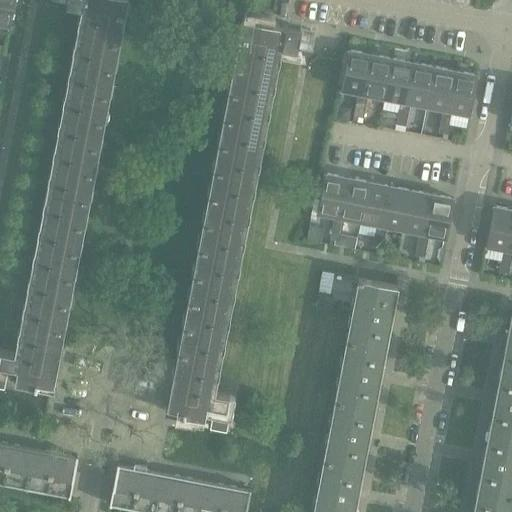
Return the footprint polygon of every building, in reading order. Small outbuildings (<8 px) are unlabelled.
[(0,0),(0,23),(10,26),(15,0),(0,0)] [(57,0),(57,4),(58,4),(57,5),(74,8),(74,6),(81,8),(15,353),(0,350),(0,364),(18,367),(15,380),(34,384),(34,385),(37,386),(38,380),(53,383),(126,0),(57,0)] [(214,391),(281,46),(311,53),(315,32),(243,18),(168,405),(183,408),(182,414),(185,414),(185,413),(204,416),(206,404),(226,408),(229,394),(214,391)] [(363,94),(370,54),(348,50),(340,89),(358,93),(363,94)] [(384,98),(392,58),(370,54),(363,94),(368,95),(384,98)] [(405,102),(413,63),(392,58),(384,98),(400,101),(405,102)] [(426,106),(434,67),(413,63),(405,102),(410,103),(426,106)] [(448,110),(455,71),(434,67),(426,106),(443,109),(448,110)] [(470,115),(478,75),(455,71),(448,110),(453,111),(470,115)] [(365,106),(368,95),(363,94),(358,93),(356,105),(365,106)] [(408,115),(410,103),(405,102),(400,101),(398,113),(408,115)] [(363,118),(365,106),(356,105),(354,117),(363,118)] [(450,123),(453,111),(448,110),(443,109),(440,121),(450,123)] [(406,126),(408,115),(398,113),(396,125),(406,126)] [(448,135),(450,123),(440,121),(438,133),(448,135)] [(339,217),(347,178),(324,173),(317,213),(335,216),(339,217)] [(360,221),(368,182),(347,178),(339,217),(344,218),(360,221)] [(381,225),(389,186),(368,182),(360,221),(377,224),(381,225)] [(403,229),(410,190),(389,186),(381,225),(386,226),(403,229)] [(424,233),(432,194),(410,190),(403,229),(419,233),(424,233)] [(446,238),(454,198),(432,194),(424,233),(429,234),(446,238)] [(508,250),(511,229),(511,209),(493,206),(486,245),(503,249),(508,250)] [(342,230),(344,218),(339,217),(335,216),(333,228),(342,230)] [(384,238),(386,226),(381,225),(377,224),(375,236),(384,238)] [(341,234),(342,230),(333,228),(330,240),(335,240),(335,241),(340,241),(341,234)] [(427,246),(429,234),(424,233),(419,233),(417,244),(427,246)] [(335,240),(334,245),(339,246),(343,247),(355,249),(357,237),(341,234),(340,241),(335,241),(335,240)] [(382,250),(384,238),(375,236),(373,248),(382,250)] [(424,258),(427,246),(417,244),(415,256),(424,258)] [(511,262),(511,254),(511,250),(508,250),(503,249),(501,260),(511,262)] [(508,274),(511,262),(501,260),(498,272),(508,274)] [(386,346),(398,286),(358,278),(347,338),(386,346)] [(511,310),(501,369),(511,370),(511,310)] [(386,346),(347,338),(335,399),(374,407),(386,346)] [(511,370),(501,369),(489,429),(511,433),(511,370)] [(374,407),(335,399),(324,458),(363,466),(374,407)] [(511,433),(489,429),(478,488),(511,495),(511,433)] [(11,443),(1,441),(0,441),(0,482),(4,483),(11,443)] [(33,447),(11,443),(4,483),(25,487),(33,447)] [(55,452),(33,447),(25,487),(47,491),(55,452)] [(70,497),(78,455),(76,455),(76,456),(55,452),(47,491),(68,495),(68,496),(70,497)] [(353,511),(363,466),(324,458),(313,511),(353,511)] [(140,468),(119,464),(120,463),(117,463),(109,504),(111,505),(112,504),(133,508),(140,468)] [(154,511),(162,472),(151,470),(140,468),(133,508),(154,511)] [(177,511),(184,477),(162,472),(154,511),(177,511)] [(199,511),(206,481),(184,477),(177,511),(199,511)] [(222,511),(227,485),(206,481),(199,511),(222,511)] [(248,489),(227,485),(222,511),(246,511),(251,488),(249,488),(248,489)] [(511,511),(511,495),(478,488),(473,511),(511,511)]
